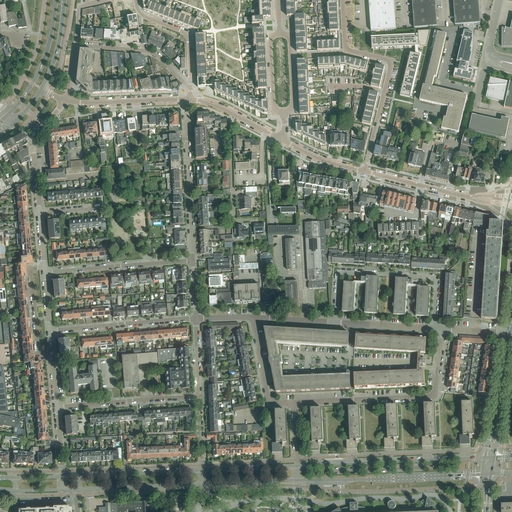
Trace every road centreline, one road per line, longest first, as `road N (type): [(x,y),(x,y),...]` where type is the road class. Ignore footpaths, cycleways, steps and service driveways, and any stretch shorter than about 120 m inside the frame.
road 1 (secondary): [(484,458),(202,470)]
road 2 (secondary): [(202,483),(481,474)]
road 3 (residential): [(434,329),(437,276),(337,269),(331,323)]
road 4 (residential): [(293,402),(433,395),(444,329)]
road 5 (residential): [(342,0),(345,48),(390,64),(364,171)]
road 6 (residential): [(194,261),(184,99)]
road 7 (residential): [(42,274),(194,261)]
road 8 (residential): [(197,319),(48,332)]
road 9 (residential): [(200,399),(55,407)]
road 10 (residential): [(75,44),(151,53),(190,88)]
road 11 (secondary): [(55,0),(41,65),(8,113)]
road 12 (secondary): [(202,470),(79,476)]
road 13 (secondary): [(79,489),(202,483)]
road 14 (residential): [(64,100),(34,146),(37,213)]
road 15 (residential): [(64,100),(184,99)]
road 16 (residential): [(135,0),(142,16),(186,34),(190,88)]
